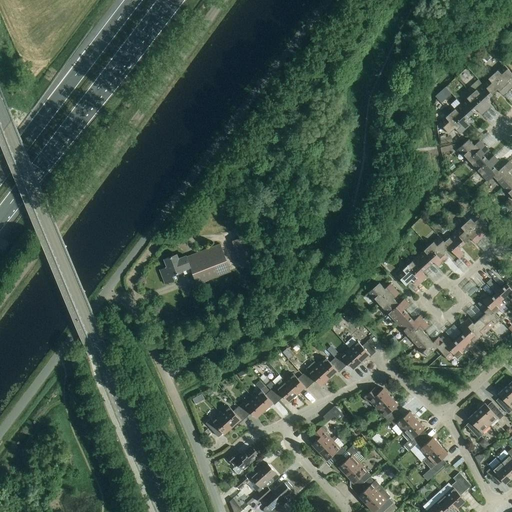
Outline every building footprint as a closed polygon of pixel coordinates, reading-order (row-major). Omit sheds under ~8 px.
[(482,59),(487,64),(492,60),(487,54),(482,59)] [(511,73),(504,64),(493,74),(507,90),(511,86),(511,85),(507,80),(511,75),(511,73)] [(493,74),(482,84),(492,94),(497,89),(503,95),(507,90),(493,74)] [(482,84),(471,93),(486,110),(491,105),(486,100),(492,94),(482,84)] [(471,93),(461,103),(470,114),(476,108),(481,114),(486,110),(471,93)] [(461,103),(450,113),(465,129),(470,125),(465,119),(470,114),(461,103)] [(465,129),(450,113),(439,123),(449,133),(455,128),(460,133),(465,129)] [(458,148),(468,159),(484,145),(480,140),(474,145),(469,139),(458,148)] [(468,159),(477,170),(488,160),(483,155),(488,150),(484,145),(468,159)] [(487,181),(493,176),(498,171),(493,165),(498,160),(493,155),(488,160),(477,170),(487,181)] [(493,176),(502,186),(511,177),(511,175),(508,171),(511,167),(511,164),(509,161),(498,171),(493,176)] [(511,177),(502,186),(511,196),(511,177)] [(476,213),(465,222),(480,239),(485,234),(480,229),(486,223),(476,213)] [(465,222),(455,232),(464,243),(470,237),(475,243),(480,239),(465,222)] [(232,241),(242,266),(264,258),(254,232),(232,241)] [(455,232),(444,242),(449,247),(448,247),(459,258),(464,253),(459,248),(464,243),(455,232)] [(439,236),(428,246),(443,262),(448,258),(443,252),(448,247),(449,247),(444,242),(439,236)] [(160,270),(165,283),(174,280),(172,275),(183,271),(182,268),(190,265),(197,283),(230,270),(220,244),(187,257),(179,260),(177,254),(164,259),(167,267),(160,270)] [(428,246),(418,255),(427,266),(433,261),(438,266),(443,262),(428,246)] [(418,255),(407,265),(422,281),(427,277),(421,271),(427,266),(418,255)] [(422,281),(407,265),(396,275),(406,286),(412,280),(417,286),(422,281)] [(491,279),(487,283),(491,288),(495,284),(491,279)] [(369,292),(378,303),(395,288),(390,283),(385,288),(379,282),(369,292)] [(491,288),(496,293),(505,304),(511,297),(511,289),(507,283),(501,289),(496,283),(495,284),(491,288)] [(378,303),(388,314),(399,304),(398,304),(393,298),(399,293),(395,288),(378,303)] [(480,297),(485,303),(495,313),(505,304),(496,293),(490,298),(485,293),(480,297)] [(388,314),(398,324),(408,315),(403,309),(409,304),(404,299),(398,304),(399,304),(388,314)] [(485,313),(480,318),(489,329),(500,319),(495,313),(485,303),(480,307),(485,313)] [(358,319),(349,310),(343,316),(351,325),(358,319)] [(398,324),(407,335),(424,320),(419,315),(414,320),(408,315),(398,324)] [(469,318),(464,322),(479,338),(489,329),(480,318),(474,323),(469,318)] [(407,335),(417,346),(420,343),(428,336),(422,330),(428,325),(424,320),(407,335)] [(464,332),(458,337),(468,348),(479,338),(464,322),(459,327),(464,332)] [(427,357),(437,347),(443,342),(443,341),(438,337),(433,342),(428,336),(420,343),(417,346),(427,357)] [(390,339),(393,346),(398,343),(395,337),(390,339)] [(437,347),(439,349),(442,352),(449,360),(454,355),(457,358),(468,348),(458,337),(453,343),(447,337),(443,341),(443,342),(437,347)] [(357,340),(349,348),(361,361),(369,354),(371,356),(376,351),(367,341),(362,346),(357,340)] [(339,353),(334,358),(343,368),(348,364),(353,369),(361,361),(349,348),(341,355),(339,353)] [(325,357),(317,364),(329,378),(337,370),(339,372),(343,368),(334,358),(330,362),(325,357)] [(307,370),(302,374),(311,384),(316,380),(321,385),(329,378),(317,364),(314,361),(306,369),(307,370)] [(293,373),(285,380),(284,381),(297,394),(305,387),(307,388),(311,384),(302,374),(298,378),(293,373)] [(270,390),(270,391),(279,401),(284,396),(289,401),(297,394),(284,381),(285,380),(282,377),(275,383),(276,385),(274,387),(270,390)] [(511,407),(511,391),(507,386),(498,393),(501,396),(496,400),(508,414),(511,410),(511,408),(511,407)] [(370,401),(377,408),(390,396),(383,388),(379,392),(374,387),(364,397),(368,402),(370,401)] [(261,389),(252,397),(264,410),(273,403),(274,405),(279,401),(270,391),(265,394),(261,389)] [(201,394),(193,399),(196,404),(204,399),(201,394)] [(377,408),(388,421),(399,411),(396,407),(398,404),(390,396),(377,408)] [(243,402),(238,407),(247,417),(252,412),(256,418),(264,410),(252,397),(244,404),(243,402)] [(485,403),(477,411),(490,425),(498,418),(499,419),(504,415),(492,401),(487,406),(485,403)] [(228,405),(220,413),(232,427),(237,423),(238,424),(247,417),(238,407),(233,411),(228,405)] [(323,416),(328,421),(334,416),(338,420),(344,415),(335,406),(323,416)] [(396,424),(403,431),(416,419),(409,411),(404,416),(399,411),(388,421),(389,421),(390,420),(394,425),(396,424)] [(490,425),(477,411),(468,418),(471,421),(466,425),(478,438),(483,434),(482,432),(490,425)] [(232,427),(220,413),(212,420),(211,418),(206,423),(217,436),(218,436),(219,436),(223,433),(224,434),(232,427)] [(403,445),(408,450),(426,433),(423,429),(424,428),(416,419),(403,431),(401,433),(408,441),(403,445)] [(312,444),(319,452),(332,439),(326,432),(327,430),(323,425),(308,439),(313,443),(312,444)] [(419,449),(427,457),(440,445),(433,437),(431,438),(426,433),(408,450),(409,451),(417,443),(421,448),(419,449)] [(332,455),(336,460),(346,451),(342,446),(340,448),(332,439),(319,452),(327,460),(332,455)] [(440,445),(427,457),(423,460),(431,469),(433,467),(437,472),(447,463),(442,458),(448,453),(440,445)] [(342,470),(346,475),(359,462),(353,455),(355,453),(354,449),(353,447),(352,446),(346,451),(336,460),(331,465),(335,470),(336,471),(337,471),(338,472),(339,472),(340,472),(341,471),(342,471),(342,470)] [(242,470),(257,456),(255,454),(256,453),(256,451),(254,449),(252,449),(251,449),(249,447),(242,454),(238,449),(227,459),(235,467),(233,469),(237,473),(239,473),(243,470),(242,470)] [(509,454),(500,462),(511,474),(511,448),(507,452),(509,454)] [(479,465),(484,457),(483,455),(479,455),(475,457),(479,465)] [(455,468),(464,461),(461,458),(453,466),(455,468)] [(253,479),(247,485),(245,487),(248,491),(250,488),(254,492),(257,490),(260,493),(267,486),(268,486),(274,481),(271,478),(276,473),(266,462),(251,476),(253,479)] [(350,486),(354,491),(371,475),(359,462),(346,475),(353,483),(350,486)] [(511,477),(511,474),(500,462),(492,469),(491,467),(486,471),(498,485),(503,481),(505,484),(511,477)] [(453,487),(445,495),(457,508),(465,500),(460,495),(471,485),(459,472),(453,478),(456,481),(451,485),(453,487)] [(235,485),(239,489),(250,480),(246,475),(235,485)] [(358,495),(366,504),(383,488),(375,480),(374,481),(370,477),(371,475),(354,491),(360,486),(364,490),(358,495)] [(285,497),(292,491),(291,490),(292,488),(292,486),(288,481),(286,481),(284,483),(284,482),(272,492),(268,487),(255,498),(259,502),(262,499),(267,505),(264,508),(263,510),(265,511),(269,511),(272,511),(272,509),(278,503),(280,506),(282,506),(287,501),(287,499),(285,497)] [(383,488),(366,504),(373,511),(375,510),(376,511),(382,511),(393,503),(389,498),(390,496),(383,488)] [(432,506),(434,508),(437,511),(452,511),(457,508),(445,495),(432,506)]
